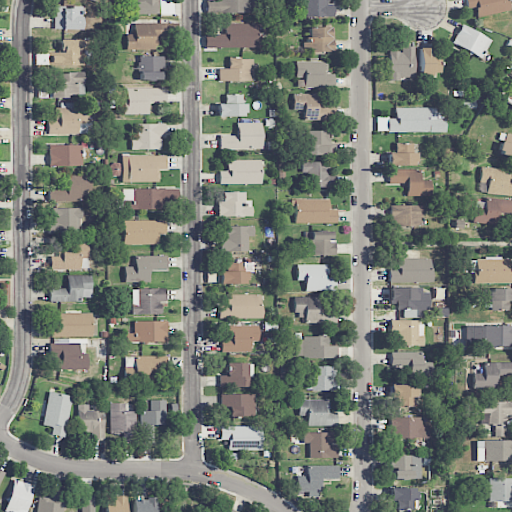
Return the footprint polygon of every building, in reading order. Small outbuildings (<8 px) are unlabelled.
[(134,0),(135,15),(160,15),(159,0),(134,0)] [(305,2),(305,18),(333,17),(333,4),(329,4),(329,0),(299,0),(300,2),(305,2)] [(476,17),(511,11),(508,0),(465,0),(467,8),(474,7),(476,17)] [(82,29),(81,7),(53,7),(53,30),(82,29)] [(127,50),(157,50),(157,36),(165,36),(165,23),(134,24),(134,35),(126,35),(127,50)] [(205,48),(256,48),(256,24),(224,24),(224,35),(204,35),(205,48)] [(491,40),(461,25),(451,43),(481,59),(491,40)] [(310,52),(333,52),(332,27),(309,28),(310,52)] [(83,40),(59,40),(59,53),(50,52),(49,66),(83,66),(83,40)] [(414,47),(401,47),(401,52),(388,52),(389,79),(414,79),(414,47)] [(432,55),(432,48),(418,48),(419,73),(440,73),(440,55),(432,55)] [(164,56),(139,56),(139,80),(160,80),(160,68),(164,68),(164,56)] [(219,82),(253,81),(253,59),(228,59),(228,69),(218,69),(219,82)] [(305,88),(334,88),(333,75),(327,75),(327,62),(314,63),(314,62),(296,62),(296,77),(304,77),(305,88)] [(83,72),(49,73),(49,97),(83,96),(83,72)] [(124,89),(124,115),(148,115),(148,102),(165,102),(165,88),(124,89)] [(293,110),(303,110),(303,121),(327,120),(327,107),(317,107),(317,94),(293,95),(293,110)] [(244,116),(243,95),(224,95),(224,104),(217,104),(217,117),(244,116)] [(47,121),(47,135),(91,134),(90,124),(86,124),(85,107),(54,108),(55,121),(47,121)] [(387,133),(445,132),(445,119),(436,119),(436,108),(394,108),(394,119),(387,119),(387,133)] [(219,136),(219,150),(261,149),(261,123),(236,123),(236,136),(219,136)] [(130,150),(160,150),(160,137),(164,137),(165,124),(136,124),(136,139),(131,139),(130,150)] [(306,156),(333,155),(333,143),(327,143),(327,131),(306,131),(306,156)] [(511,135),(502,133),(496,155),(511,158),(511,135)] [(414,143),(394,144),(394,153),(387,153),(388,166),(414,166),(414,143)] [(81,146),(49,145),(49,166),(81,166),(81,146)] [(127,156),(127,173),(127,182),(158,182),(158,169),(166,168),(165,156),(127,156)] [(218,184),(260,185),(260,161),(226,160),(226,171),(219,171),(218,184)] [(326,162),(306,162),(306,187),(334,188),(334,175),(326,175),(326,162)] [(511,196),(511,182),(509,183),(510,170),(480,167),(478,182),(486,183),(485,194),(511,196)] [(406,197),(430,196),(430,181),(419,181),(419,170),(387,170),(388,184),(406,184),(406,197)] [(77,202),(77,193),(91,193),(91,175),(66,176),(66,188),(48,189),(48,202),(77,202)] [(164,210),(164,199),(176,199),(176,189),(124,188),(124,198),(127,198),(127,210),(164,210)] [(251,217),(251,200),(243,201),(242,192),(217,192),(217,217),(251,217)] [(336,224),(336,210),(328,210),(328,199),(295,199),(295,223),(336,224)] [(511,200),(485,199),(485,202),(474,202),(472,223),(495,225),(496,215),(511,216),(511,200)] [(390,227),(422,226),(421,205),(389,206),(390,227)] [(82,230),(82,208),(51,208),(52,231),(82,230)] [(124,245),(158,245),(158,234),(164,234),(164,221),(124,221),(124,245)] [(225,252),(247,252),(248,236),(254,236),(254,227),(225,226),(225,252)] [(333,255),(332,231),(303,232),(304,256),(333,255)] [(50,269),(88,270),(89,243),(57,243),(57,257),(51,256),(50,269)] [(166,255),(135,256),(135,267),(124,267),(125,283),(149,282),(149,270),(167,269),(166,255)] [(431,259),(389,260),(389,283),(431,282),(431,259)] [(511,282),(511,269),(508,270),(508,259),(473,260),(474,284),(511,282)] [(252,262),(226,263),(226,271),(219,271),(220,284),(247,284),(247,273),(252,272),(252,262)] [(297,264),(296,281),(305,281),(305,291),(334,291),(334,278),(327,278),(327,265),(297,264)] [(49,302),(81,302),(81,298),(91,298),(91,275),(67,276),(67,288),(49,289),(49,302)] [(429,293),(419,293),(419,288),(389,288),(389,304),(396,304),(396,310),(403,310),(403,318),(416,318),(416,310),(429,310),(429,293)] [(511,288),(488,289),(488,310),(507,310),(507,301),(511,301),(511,288)] [(160,314),(160,301),(165,301),(165,289),(131,289),(131,315),(160,314)] [(226,295),(226,306),(219,306),(220,319),(261,318),(261,294),(226,295)] [(305,324),(320,323),(319,297),(293,298),(294,313),(305,312),(305,324)] [(91,337),(91,313),(50,314),(51,338),(91,337)] [(395,346),(424,346),(423,320),(390,321),(390,333),(394,333),(395,346)] [(125,343),(167,342),(167,321),(134,322),(134,333),(125,334),(125,343)] [(258,325),(228,326),(228,339),(220,339),(220,353),(250,352),(250,342),(258,342),(258,325)] [(511,326),(465,325),(465,346),(511,347),(511,326)] [(327,346),(327,338),(297,337),(296,358),(336,359),(337,346),(327,346)] [(390,353),(390,369),(408,369),(408,378),(431,378),(431,363),(422,363),(422,352),(390,353)] [(124,383),(149,382),(149,370),(159,369),(159,357),(124,357),(124,383)] [(511,375),(511,362),(482,363),(483,373),(472,374),(472,389),(497,389),(496,376),(511,375)] [(335,366),(310,367),(311,391),(335,391),(335,366)] [(416,385),(390,385),(390,398),(396,398),(396,407),(416,407),(416,385)] [(50,435),(64,438),(72,396),(49,392),(42,426),(52,428),(50,435)] [(255,394),(221,395),(221,407),(230,407),(231,417),(256,417),(255,394)] [(166,401),(150,400),(150,412),(141,412),(140,443),(153,443),(154,425),(166,426),(166,401)] [(307,427),(336,426),(336,413),(329,413),(329,400),(298,400),(299,416),(306,415),(307,427)] [(511,415),(511,401),(479,403),(480,423),(506,423),(506,415),(511,415)] [(122,441),(135,442),(136,412),(126,411),(127,404),(110,403),(109,435),(122,435),(122,441)] [(91,438),(103,438),(103,410),(89,410),(88,404),(77,404),(77,432),(91,432),(91,438)] [(423,417),(391,418),(391,438),(430,438),(429,425),(423,425),(423,417)] [(227,450),(261,451),(261,427),(219,426),(219,440),(228,440),(227,450)] [(331,432),(302,433),(302,444),(308,444),(309,458),(337,458),(336,446),(331,446),(331,432)] [(511,440),(475,441),(476,462),(511,461),(511,440)] [(412,455),(392,456),(392,480),(412,480),(412,455)] [(295,493),(306,492),(306,497),(319,497),(319,480),(338,479),(338,466),(306,466),(306,477),(295,477),(295,493)] [(511,478),(488,479),(488,502),(511,501),(511,478)] [(4,511),(25,511),(33,486),(13,480),(4,511)] [(389,489),(390,501),(397,501),(397,510),(416,510),(416,488),(389,489)] [(62,511),(63,493),(51,492),(51,498),(36,497),(35,511),(62,511)] [(93,511),(94,496),(80,496),(79,511),(93,511)] [(126,511),(126,496),(106,496),(105,511),(126,511)] [(155,511),(156,498),(148,498),(148,500),(133,500),(132,511),(155,511)]
